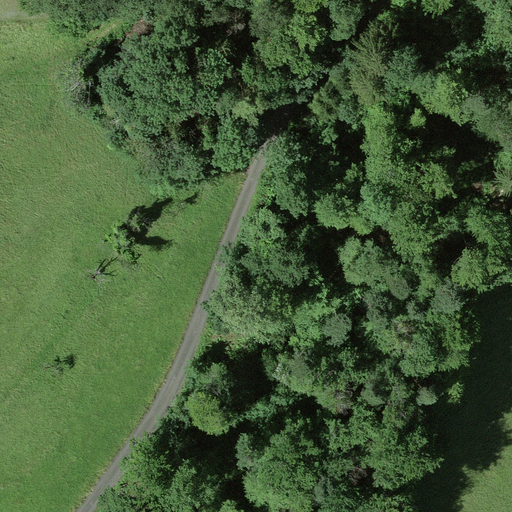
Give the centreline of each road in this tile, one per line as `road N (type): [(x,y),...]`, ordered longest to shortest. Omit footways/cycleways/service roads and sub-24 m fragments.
road 1 (track): [(379,0),(288,99),(167,392),(79,511)]
road 2 (track): [(274,126),(238,133),(194,162),(48,343),(0,388)]
road 3 (track): [(402,511),(439,362),(479,252),(511,204)]
